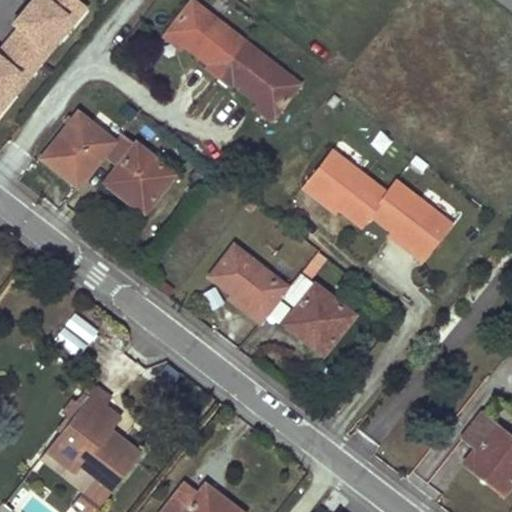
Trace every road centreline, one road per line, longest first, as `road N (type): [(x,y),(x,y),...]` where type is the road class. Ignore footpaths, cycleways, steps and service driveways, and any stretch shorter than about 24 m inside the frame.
road 1 (residential): [(401,511),(0,202)]
road 2 (unknown): [(0,169),(134,0)]
